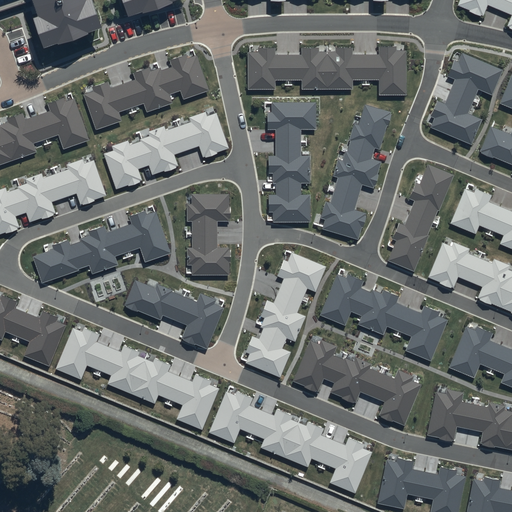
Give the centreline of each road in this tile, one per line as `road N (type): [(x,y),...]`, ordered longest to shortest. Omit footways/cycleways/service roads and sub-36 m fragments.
road 1 (track): [(370,511),(0,360)]
road 2 (residential): [(221,369),(391,440),(511,466)]
road 3 (residential): [(2,277),(29,237),(244,165)]
road 4 (residential): [(2,277),(221,369)]
road 5 (residential): [(217,31),(0,101)]
road 6 (residential): [(511,327),(364,264)]
road 7 (residential): [(405,143),(444,0)]
road 8 (residential): [(217,31),(244,165)]
road 9 (residential): [(253,238),(221,369)]
road 10 (residential): [(364,264),(405,143)]
